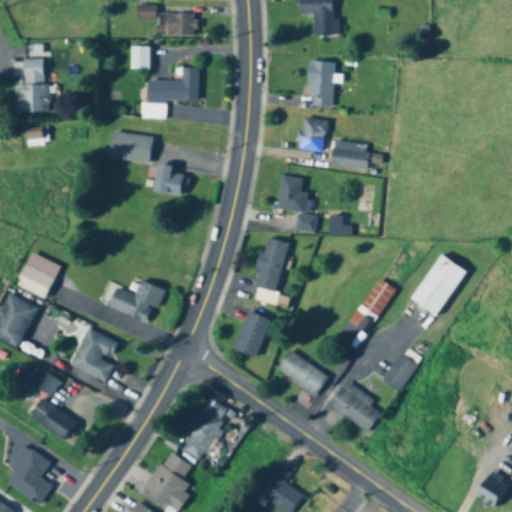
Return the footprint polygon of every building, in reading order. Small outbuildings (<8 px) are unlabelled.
[(331,19),(331,0),(297,0),(298,14),(312,14),(312,35),(338,35),(338,19),(331,19)] [(155,37),(195,37),(195,14),(155,14),(155,37)] [(148,70),(148,46),(129,46),(129,70),(148,70)] [(14,85),(15,114),(47,114),(46,59),(23,60),(23,85),(14,85)] [(333,62),(307,62),(307,107),(333,107),(333,62)] [(198,69),(180,68),(180,81),(144,81),(144,118),(165,119),(165,101),(197,102),(198,69)] [(296,149),(321,153),(327,122),(302,117),(296,149)] [(27,148),(43,145),(40,130),(24,133),(27,148)] [(107,159),(149,164),(152,137),(111,132),(107,159)] [(366,171),(369,146),(333,141),(330,166),(366,171)] [(172,166),(156,164),(153,193),(185,196),(187,176),(171,174),(172,166)] [(296,231),(314,232),(315,216),(305,215),(307,194),(299,193),(301,179),(280,177),(277,210),(297,212),(296,231)] [(350,236),(350,226),(341,226),(341,217),(329,217),(329,236),(350,236)] [(287,243),(264,238),(253,288),(276,293),(287,243)] [(44,300),(59,267),(31,253),(15,286),(44,300)] [(435,317),(465,272),(439,255),(409,300),(435,317)] [(394,289),(375,278),(349,324),(368,335),(394,289)] [(156,310),(164,291),(140,281),(133,296),(112,286),(104,305),(141,321),(148,306),(156,310)] [(0,307),(0,340),(18,349),(37,307),(6,294),(0,307)] [(232,350),(256,359),(270,320),(246,312),(232,350)] [(114,362),(112,361),(119,343),(86,330),(71,368),(106,382),(114,362)] [(314,397),(327,377),(289,351),(275,371),(314,397)] [(417,365),(399,353),(381,381),(399,393),(417,365)] [(373,400),(344,382),(327,409),(367,434),(380,414),(369,407),(373,400)] [(62,441),(75,423),(41,398),(28,416),(62,441)] [(193,421),(191,419),(180,433),(189,440),(181,449),(200,464),(223,433),(216,428),(228,412),(211,398),(193,421)] [(39,506),(51,486),(40,479),(50,463),(29,450),(6,485),(39,506)] [(188,495),(184,492),(189,484),(182,481),(191,466),(165,451),(143,491),(179,511),(188,495)] [(283,511),(291,511),(302,496),(284,484),(291,473),(279,466),(259,496),(283,511)] [(473,496),(491,508),(508,483),(490,471),(473,496)] [(0,511),(13,511),(0,502),(0,511)] [(150,511),(136,502),(129,511),(150,511)]
